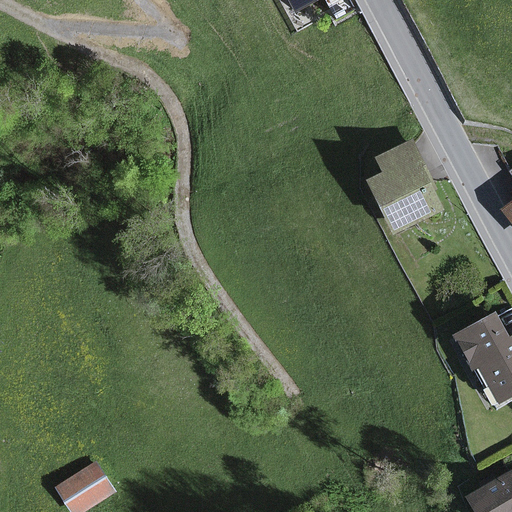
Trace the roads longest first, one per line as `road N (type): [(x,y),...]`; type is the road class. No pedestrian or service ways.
road 1 (track): [(0,0),(121,61),(159,90),(177,125),(181,184)]
road 2 (residential): [(511,248),(379,0)]
